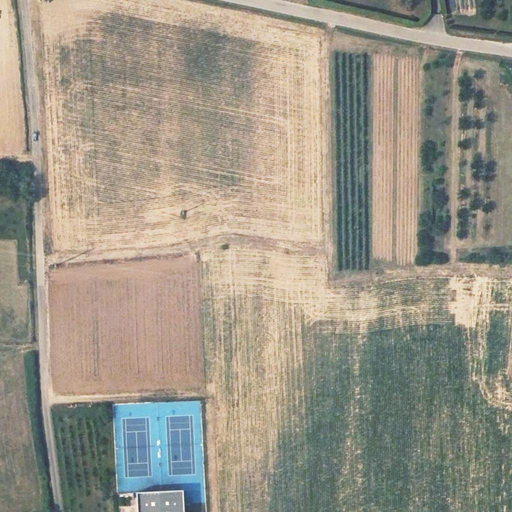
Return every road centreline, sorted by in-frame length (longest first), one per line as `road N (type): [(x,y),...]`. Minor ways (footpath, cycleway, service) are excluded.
road 1 (unclassified): [(62,511),(23,0)]
road 2 (residential): [(225,0),(511,49)]
